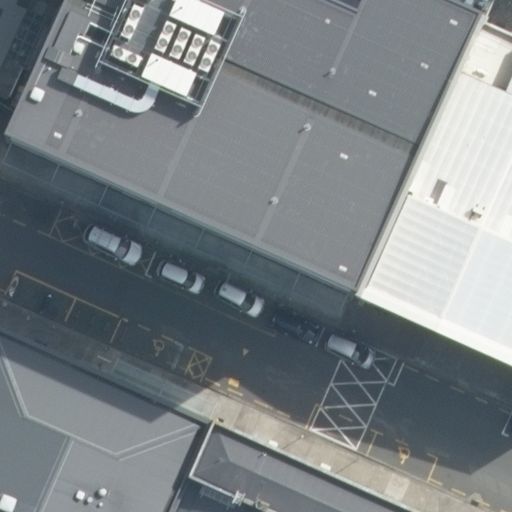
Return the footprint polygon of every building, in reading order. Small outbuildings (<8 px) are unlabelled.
[(0,0),(0,74),(35,0),(0,0)] [(363,327),(493,42),(459,26),(402,0),(79,0),(7,168),(363,327)] [(402,0),(459,26),(470,0),(402,0)] [(511,32),(500,27),(493,42),(363,327),(373,331),(511,390),(511,32)] [(178,511),(216,426),(0,334),(0,511),(178,511)] [(395,511),(216,426),(178,511),(395,511)]
